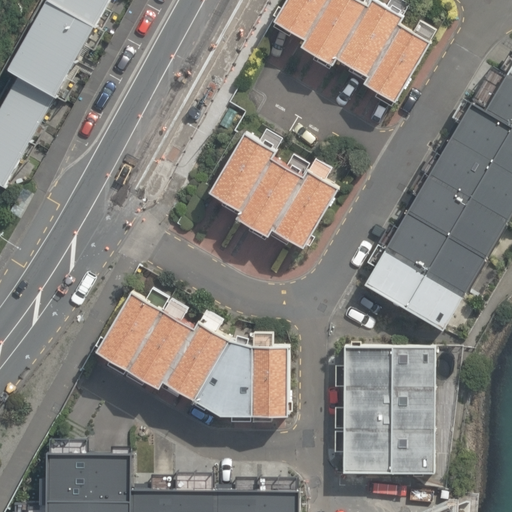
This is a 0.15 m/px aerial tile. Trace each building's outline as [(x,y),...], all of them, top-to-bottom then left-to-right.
[(126,0),(48,0),(0,81),(0,208),(1,210),(126,0)] [(291,0),(281,19),(276,16),(272,23),(289,33),(292,28),(311,38),(307,44),(339,63),(343,56),(375,74),(371,81),(383,88),(380,94),(399,105),(437,40),(435,38),(441,29),(425,19),(420,29),(407,21),(411,14),(405,11),(411,0),(389,0),(388,3),(383,0),(376,0),(375,3),(369,0),(291,0)] [(474,102),(364,287),(442,333),(511,215),(511,69),(488,110),(474,102)] [(336,180),(232,124),(200,183),(304,239),(336,180)] [(135,289),(94,355),(157,392),(162,385),(219,420),(251,420),(288,421),(290,344),(274,344),(274,331),(256,331),(255,342),(251,342),(252,335),(235,331),(232,338),(217,331),(223,320),(204,308),(199,316),(202,317),(198,324),(183,316),(189,306),(171,296),(165,307),(163,306),(169,294),(153,285),(147,295),(135,289)] [(343,467),(432,468),(432,343),(343,343),(343,467)] [(49,446),(49,511),(299,511),(300,481),(134,481),(134,446),(49,446)]
